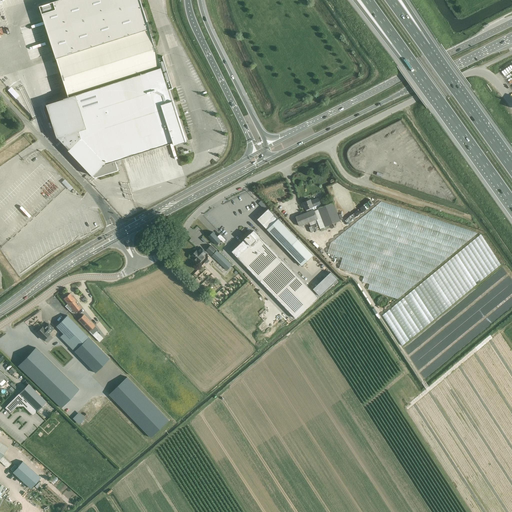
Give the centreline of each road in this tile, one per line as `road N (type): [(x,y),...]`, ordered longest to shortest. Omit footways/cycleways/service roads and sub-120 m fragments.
road 1 (residential): [(137,267),(171,247),(198,211),(223,195),(478,70)]
road 2 (secondary): [(511,22),(266,147)]
road 3 (secondary): [(267,159),(511,37)]
road 4 (unknown): [(41,0),(16,17),(16,51),(44,124),(100,184),(95,196)]
road 5 (track): [(405,104),(511,256)]
road 6 (motorway): [(409,59),(511,202)]
road 7 (motorway): [(187,0),(257,152)]
road 8 (motorway): [(266,147),(199,0)]
road 9 (secondary): [(125,235),(267,159)]
road 10 (unclassified): [(108,212),(0,93)]
road 11 (secondary): [(257,152),(121,227)]
road 12 (unclassified): [(0,326),(63,282),(137,267)]
road 13 (motorway): [(511,169),(424,46)]
road 14 (unknown): [(216,108),(194,117),(155,0)]
road 15 (secondary): [(0,315),(118,239)]
road 16 (secondary): [(112,231),(0,307)]
